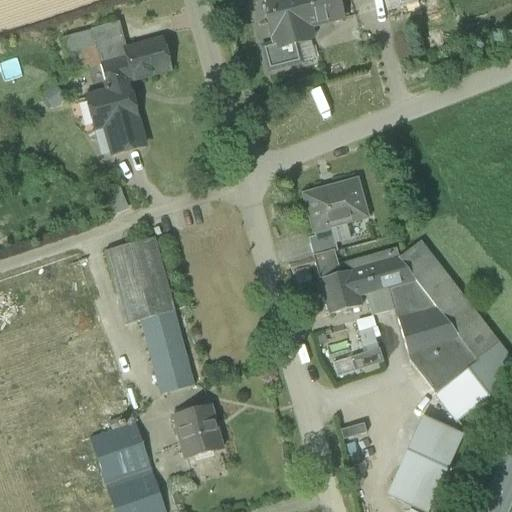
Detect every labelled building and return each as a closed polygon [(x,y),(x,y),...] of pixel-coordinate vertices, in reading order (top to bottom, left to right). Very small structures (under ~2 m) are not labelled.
[(337,0),(268,0),(266,1),(270,19),(267,24),(273,46),(275,52),(296,46),(308,43),(311,38),(309,29),(343,20),(337,0)] [(119,24),(90,32),(95,48),(123,40),(119,24)] [(123,40),(95,48),(100,67),(127,59),(125,52),(126,51),(123,40)] [(126,51),(125,52),(127,59),(133,82),(169,73),(161,42),(126,51)] [(296,46),(275,52),(273,46),(261,49),(268,74),(301,65),(296,46)] [(127,59),(100,67),(106,90),(126,85),(133,82),(127,59)] [(126,85),(107,90),(107,92),(105,93),(106,95),(87,100),(95,131),(118,125),(126,153),(144,148),(126,85)] [(356,182),(303,197),(313,235),(345,226),(367,220),(356,182)] [(121,192),(101,200),(109,219),(128,211),(121,192)] [(345,226),(313,235),(314,239),(308,241),(313,259),(333,254),(333,255),(337,253),(335,245),(350,241),(345,226)] [(409,239),(396,249),(403,257),(415,248),(409,239)] [(154,240),(104,253),(125,328),(140,324),(140,323),(159,318),(174,314),(154,240)] [(511,381),(511,364),(419,245),(415,248),(403,257),(398,261),(415,283),(389,290),(409,363),(463,347),(479,368),(498,392),(511,381)] [(333,254),(313,259),(320,282),(339,277),(338,272),(333,255),(333,254)] [(76,256),(0,282),(0,511),(164,511),(149,468),(126,476),(108,425),(131,416),(76,256)] [(362,265),(338,272),(339,277),(320,282),(319,283),(329,317),(361,308),(359,299),(389,290),(415,283),(398,261),(364,271),(362,265)] [(174,314),(159,318),(169,356),(173,369),(179,392),(194,388),(174,314)] [(159,318),(140,323),(140,324),(150,361),(169,356),(159,318)] [(463,347),(409,363),(435,397),(468,371),(470,375),(479,368),(463,347)] [(169,356),(150,361),(154,374),(173,369),(169,356)] [(470,375),(468,371),(435,397),(457,424),(498,392),(479,368),(470,375)] [(173,369),(154,374),(160,397),(179,392),(173,369)] [(209,409),(174,418),(185,462),(221,452),(209,409)] [(131,416),(108,425),(126,476),(149,468),(131,416)] [(415,417),(381,496),(418,511),(426,511),(459,435),(415,417)]
